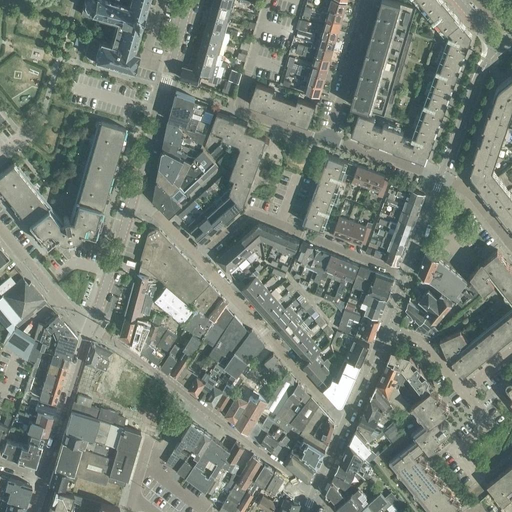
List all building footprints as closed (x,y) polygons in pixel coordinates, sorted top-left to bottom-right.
[(87,56),(94,58),(94,59),(133,70),(139,51),(134,49),(148,0),(129,0),(129,1),(125,0),(84,0),(81,14),(91,16),(92,13),(117,20),(114,30),(109,28),(105,41),(93,38),(88,40),(85,52),(87,56)] [(329,7),(344,12),(346,8),(345,8),(346,2),(338,0),(324,0),(325,1),(330,3),(329,7)] [(377,12),(355,89),(354,90),(355,90),(351,104),(384,114),(388,101),(392,103),(412,34),(408,33),(415,7),(391,0),(381,0),(378,11),(377,12)] [(414,0),(421,8),(431,0),(414,0)] [(431,0),(421,8),(425,13),(444,35),(447,33),(460,21),(442,0),(431,0)] [(211,11),(211,13),(229,18),(232,7),(214,2),(213,6),(211,7),(210,10),(211,11)] [(343,16),(344,12),(329,7),(327,12),(322,11),(320,15),(341,21),(342,16),(343,16)] [(225,32),(228,20),(210,15),(210,17),(208,18),(207,21),(208,22),(207,26),(225,32)] [(325,21),(323,26),(339,31),(340,26),(339,26),(341,21),(320,15),(319,19),(325,21)] [(296,28),(298,29),(305,31),(308,21),(298,19),(296,28)] [(472,35),(460,21),(447,33),(449,35),(442,54),(462,61),(472,35)] [(316,29),(315,33),(335,39),(337,34),(338,35),(339,31),(323,26),(318,24),(316,29)] [(205,33),(204,37),(222,42),(225,32),(207,26),(207,28),(205,28),(204,31),(205,33)] [(305,31),(298,29),(297,33),(308,36),(307,37),(312,38),(312,37),(314,36),(315,33),(305,31)] [(315,33),(312,43),(334,49),(335,45),(334,45),(335,39),(315,33)] [(202,43),(201,48),(219,53),(222,42),(204,37),(203,38),(202,39),(201,42),(202,43)] [(242,48),(248,50),(251,39),(245,38),(244,42),(242,41),(240,48),(242,48)] [(332,53),(334,49),(312,43),(311,48),(298,44),(297,48),(330,58),(331,53),(332,53)] [(216,63),(219,53),(201,48),(200,49),(199,49),(198,53),(199,54),(198,58),(216,63)] [(248,50),(242,48),(241,52),(239,52),(237,59),(245,61),(247,54),(248,50)] [(314,58),(313,63),(328,67),(329,63),(328,63),(330,58),(297,48),(296,52),(314,58)] [(450,95),(454,83),(462,61),(442,54),(437,67),(436,69),(430,87),(450,95)] [(289,58),(287,66),(288,66),(292,67),(293,63),(295,58),(289,56),(289,58)] [(198,58),(195,69),(202,72),(210,74),(216,76),(219,65),(216,63),(198,58)] [(327,72),(328,67),(313,63),(311,68),(299,64),(298,69),(324,76),(326,71),(327,72)] [(202,72),(195,69),(183,66),(180,77),(199,83),(201,76),(209,78),(210,74),(202,72)] [(309,76),(307,81),(323,86),(324,82),(323,81),(324,76),(298,69),(288,66),(285,75),(289,76),(290,71),(309,76)] [(242,72),(232,69),(229,79),(239,82),(242,72)] [(511,75),(502,83),(511,96),(511,75)] [(235,83),(228,81),(226,89),(223,88),(223,91),(233,94),(235,85),(234,85),(235,83)] [(322,90),(323,86),(307,81),(306,86),(300,84),(299,89),(319,95),(321,90),(322,90)] [(249,103),(278,114),(284,98),(273,93),(274,89),(256,83),(249,103)] [(511,96),(502,83),(499,85),(498,86),(497,87),(497,88),(496,89),(496,90),(495,92),(493,98),(495,99),(492,108),(490,112),(488,112),(486,120),(506,127),(511,114),(511,96)] [(438,128),(450,95),(430,87),(417,121),(438,128)] [(210,113),(211,110),(205,109),(206,106),(194,102),(195,98),(177,91),(176,91),(173,100),(195,108),(205,110),(210,113)] [(296,102),(284,98),(278,114),(308,125),(316,104),(298,98),(296,102)] [(185,115),(192,117),(199,120),(210,124),(213,114),(210,113),(205,110),(195,108),(173,100),(171,110),(185,115)] [(202,144),(206,135),(196,131),(199,120),(192,117),(185,115),(171,110),(168,119),(180,123),(183,124),(183,127),(191,136),(196,141),(202,144)] [(223,133),(222,137),(239,143),(240,144),(245,129),(247,123),(217,112),(211,128),(223,133)] [(351,135),(386,147),(394,127),(383,124),(382,128),(373,125),(375,118),(359,112),(351,135)] [(502,139),(506,127),(486,120),(483,128),(485,129),(480,142),(478,141),(476,149),(497,156),(501,144),(504,145),(505,142),(505,140),(502,139)] [(66,239),(67,244),(74,243),(73,238),(74,237),(75,237),(76,236),(78,235),(78,234),(79,233),(80,231),(94,235),(125,128),(100,121),(71,223),(69,222),(68,216),(66,216),(65,216),(64,217),(63,217),(64,223),(62,225),(13,164),(0,173),(0,188),(46,245),(57,236),(58,237),(59,237),(60,238),(61,238),(64,239),(65,239),(66,239)] [(180,126),(168,121),(166,129),(179,134),(179,135),(183,137),(184,135),(184,136),(185,134),(183,133),(184,131),(180,126)] [(417,121),(411,139),(405,154),(426,162),(438,128),(417,121)] [(386,147),(405,154),(411,139),(402,135),(404,131),(394,127),(386,147)] [(166,129),(165,137),(172,140),(172,141),(180,144),(181,145),(183,140),(189,142),(190,139),(196,141),(191,136),(189,137),(184,136),(184,135),(183,137),(179,135),(179,134),(166,129)] [(229,191),(231,193),(232,193),(242,204),(243,203),(244,203),(264,148),(269,140),(266,137),(264,136),(263,135),(262,135),(245,129),(240,144),(239,143),(240,147),(230,176),(234,178),(229,191)] [(172,141),(172,140),(165,137),(163,146),(172,151),(180,156),(190,161),(194,158),(178,149),(180,144),(172,141)] [(218,144),(214,148),(218,152),(222,148),(218,144)] [(180,156),(172,151),(163,146),(163,147),(163,149),(162,149),(160,162),(160,165),(166,172),(180,186),(184,190),(214,162),(203,150),(194,158),(190,161),(180,156)] [(213,156),(218,152),(214,148),(209,152),(213,156)] [(471,170),(471,171),(471,172),(471,173),(472,174),(472,175),(473,176),(480,186),(479,187),(483,193),(501,179),(498,175),(492,169),(497,156),(476,149),(473,157),(475,158),(471,169),(471,170)] [(226,153),(222,157),(226,161),(230,157),(226,153)] [(328,154),(323,165),(315,187),(336,195),(344,172),(354,175),(358,165),(328,154)] [(222,165),(226,161),(222,157),(218,161),(222,165)] [(501,179),(511,193),(511,164),(498,175),(501,179)] [(156,178),(172,194),(180,186),(166,172),(160,165),(159,165),(156,178)] [(352,181),(361,184),(367,168),(358,165),(354,175),(352,181)] [(361,184),(370,188),(376,171),(367,168),(361,184)] [(388,180),(384,179),(385,175),(376,171),(370,188),(379,191),(377,195),(382,197),(388,180)] [(185,192),(184,190),(180,186),(172,194),(156,178),(156,179),(157,179),(157,182),(156,182),(153,199),(169,217),(182,205),(177,200),(185,192)] [(511,208),(511,193),(501,179),(483,193),(488,198),(490,197),(498,208),(497,210),(502,216),(511,208)] [(327,218),(336,195),(315,187),(303,221),(333,232),(337,222),(327,218)] [(406,199),(421,204),(425,194),(410,188),(407,194),(397,190),(396,195),(399,196),(406,199)] [(223,200),(234,213),(243,205),(242,204),(232,193),(231,193),(223,200)] [(417,214),(421,204),(406,199),(404,204),(397,202),(388,198),(387,198),(386,203),(394,206),(402,209),(417,214)] [(226,220),(234,213),(223,200),(215,208),(226,220)] [(226,220),(215,208),(212,204),(204,211),(218,227),(226,220)] [(388,215),(398,219),(414,224),(417,214),(402,209),(394,206),(392,211),(390,210),(388,215)] [(511,208),(502,216),(507,223),(509,221),(511,225),(511,208)] [(210,234),(218,227),(204,211),(196,218),(210,234)] [(348,219),(339,216),(337,222),(333,232),(342,236),(348,219)] [(202,242),(210,234),(196,218),(188,226),(202,242)] [(388,226),(395,229),(410,234),(414,224),(398,219),(397,224),(390,221),(390,222),(380,218),(378,222),(388,226)] [(357,223),(348,219),(342,236),(352,239),(357,223)] [(352,239),(365,244),(372,223),(368,221),(366,226),(357,223),(352,239)] [(257,242),(262,241),(259,223),(242,238),(251,247),(257,242)] [(279,231),(259,223),(262,241),(267,240),(274,243),(279,231)] [(189,302),(208,284),(187,261),(189,260),(182,253),(182,252),(181,253),(175,246),(175,245),(174,245),(172,243),(173,242),(167,236),(166,236),(162,232),(162,231),(161,231),(159,229),(153,227),(154,227),(153,226),(153,227),(150,226),(150,229),(149,229),(150,229),(147,239),(146,239),(147,239),(144,248),(147,248),(144,259),(143,259),(141,265),(146,267),(189,302)] [(385,236),(391,239),(407,244),(410,234),(395,229),(393,234),(379,229),(377,233),(385,236)] [(289,236),(279,231),(274,243),(272,247),(282,252),(289,236)] [(299,240),(289,236),(282,252),(293,256),(299,240)] [(251,247),(242,238),(234,245),(246,258),(254,250),(251,247)] [(376,244),(388,249),(403,254),(407,244),(391,239),(390,243),(382,241),(378,240),(376,244)] [(304,266),(306,262),(313,246),(302,241),(295,257),(301,260),(300,264),(304,266)] [(0,270),(1,271),(8,263),(5,260),(9,256),(0,245),(0,270)] [(234,245),(226,252),(238,265),(246,258),(234,245)] [(308,268),(311,262),(316,264),(322,249),(313,246),(306,262),(304,266),(308,268)] [(331,253),(322,249),(316,264),(314,270),(317,271),(314,280),(319,282),(321,277),(331,253)] [(399,265),(403,254),(388,249),(386,255),(375,251),(373,255),(399,265)] [(511,267),(497,249),(484,260),(483,260),(482,259),(481,260),(470,274),(484,291),(495,282),(486,272),(490,269),(511,296),(511,310),(460,351),(457,347),(468,339),(460,330),(440,339),(448,356),(448,354),(450,352),(453,356),(452,358),(463,372),(511,333),(511,267)] [(457,293),(467,280),(439,258),(426,250),(419,271),(456,300),(460,296),(457,293)] [(238,265),(226,252),(218,259),(229,272),(238,265)] [(334,272),(340,257),(331,253),(321,277),(325,279),(329,270),(334,272)] [(349,261),(340,257),(334,272),(332,277),(341,281),(349,261)] [(352,279),(358,264),(349,261),(341,281),(334,296),(333,301),(338,303),(341,296),(340,295),(342,291),(341,291),(347,277),(352,279)] [(365,291),(386,299),(387,299),(395,278),(360,265),(353,286),(362,290),(365,291)] [(248,276),(251,280),(256,276),(259,273),(258,271),(256,269),(248,276)] [(149,277),(137,274),(125,317),(136,319),(137,316),(141,317),(142,313),(148,315),(156,286),(151,285),(152,281),(148,280),(149,277)] [(238,282),(243,287),(251,280),(248,276),(245,277),(238,282)] [(250,296),(263,284),(256,276),(251,280),(243,287),(250,296)] [(0,318),(4,323),(8,328),(8,329),(9,328),(19,320),(38,304),(40,307),(47,301),(44,298),(30,281),(28,283),(23,277),(14,285),(1,295),(0,293),(0,318)] [(299,279),(298,281),(305,289),(308,282),(299,279)] [(210,283),(208,284),(189,302),(207,316),(223,296),(210,283)] [(270,292),(263,284),(250,296),(257,304),(270,292)] [(458,297),(456,301),(463,308),(480,293),(472,284),(469,287),(471,290),(472,289),(474,292),(474,291),(475,291),(476,292),(473,295),(470,292),(469,294),(466,290),(463,293),(466,296),(467,296),(469,298),(462,304),(461,302),(462,302),(458,297)] [(195,308),(167,285),(156,299),(184,322),(195,308)] [(420,323),(428,331),(433,325),(437,320),(436,320),(452,302),(441,292),(438,296),(429,288),(419,299),(429,307),(425,311),(409,300),(406,309),(420,323)] [(383,308),(386,299),(365,291),(362,290),(358,300),(361,301),(383,308)] [(257,304),(265,312),(278,300),(270,292),(257,304)] [(323,297),(332,301),(333,301),(334,296),(325,293),(323,297)] [(205,318),(212,323),(226,305),(228,302),(223,296),(207,316),(205,318)] [(365,312),(380,318),(383,308),(361,301),(358,300),(351,297),(349,296),(345,307),(351,309),(353,302),(367,307),(365,312)] [(278,300),(265,312),(272,320),(285,308),(278,300)] [(210,326),(202,339),(214,347),(235,315),(226,305),(212,323),(210,326)] [(272,320),(279,328),(292,317),(296,313),(289,305),(285,308),(272,320)] [(371,341),(372,338),(379,319),(345,307),(341,323),(346,325),(350,316),(361,320),(360,323),(359,323),(358,326),(359,326),(356,335),(362,338),(371,341)] [(19,320),(21,323),(36,310),(33,308),(19,320)] [(52,353),(70,358),(68,357),(70,353),(76,337),(63,322),(64,321),(57,313),(45,324),(40,339),(42,340),(39,348),(52,353)] [(201,342),(202,339),(210,326),(203,321),(191,313),(182,327),(184,328),(192,333),(188,339),(183,348),(185,350),(170,372),(178,378),(201,342)] [(279,328),(286,336),(299,325),(301,323),(303,321),(296,313),(292,317),(279,328)] [(162,316),(155,314),(151,324),(141,349),(142,350),(142,349),(159,361),(158,362),(159,363),(177,335),(168,328),(160,325),(162,316)] [(235,315),(214,347),(209,354),(218,360),(220,361),(224,354),(231,358),(235,352),(242,339),(249,332),(235,315)] [(125,317),(125,316),(124,317),(125,317),(121,334),(132,342),(137,320),(136,319),(125,317)] [(137,320),(132,342),(141,349),(151,324),(137,320)] [(286,336),(293,344),(306,333),(302,327),(304,325),(301,323),(299,325),(286,336)] [(440,331),(433,325),(428,331),(426,333),(433,336),(438,334),(440,331)] [(27,359),(33,340),(15,328),(5,344),(27,359)] [(184,328),(180,334),(188,339),(192,333),(184,328)] [(252,329),(249,332),(242,339),(247,345),(246,347),(249,350),(250,349),(256,354),(265,344),(252,329)] [(293,344),(301,352),(314,341),(306,333),(293,344)] [(369,344),(353,337),(349,348),(365,355),(369,344)] [(214,347),(202,339),(201,342),(178,378),(188,385),(209,354),(214,347)] [(35,360),(36,357),(38,349),(40,342),(35,340),(29,358),(35,360)] [(94,342),(94,341),(91,342),(91,343),(85,363),(106,372),(112,350),(94,342)] [(301,352),(307,360),(308,360),(317,353),(321,349),(314,341),(301,352)] [(174,345),(161,364),(168,370),(182,350),(174,345)] [(349,348),(344,357),(360,364),(365,355),(349,348)] [(142,349),(142,350),(158,362),(159,361),(142,349)] [(391,351),(387,362),(402,367),(423,394),(414,402),(430,423),(428,425),(427,423),(415,433),(421,439),(411,447),(410,446),(408,449),(394,460),(435,511),(457,511),(461,509),(461,508),(459,509),(457,506),(459,504),(460,503),(452,498),(451,499),(448,495),(451,494),(451,493),(444,488),(443,489),(440,485),(442,483),(443,483),(436,478),(435,478),(432,475),(434,473),(435,473),(427,467),(426,468),(423,465),(426,463),(426,462),(419,457),(418,458),(415,454),(417,452),(418,453),(418,452),(426,445),(429,450),(438,446),(438,445),(437,445),(435,443),(439,440),(440,441),(441,441),(439,438),(440,437),(442,439),(442,438),(439,434),(444,431),(445,433),(448,431),(449,430),(449,429),(450,429),(450,428),(450,427),(450,426),(450,425),(450,424),(449,424),(448,423),(447,422),(446,422),(445,422),(444,422),(443,422),(442,422),(442,423),(441,423),(437,419),(448,410),(447,409),(444,407),(446,404),(446,405),(446,404),(436,396),(437,394),(438,394),(431,389),(434,387),(435,387),(428,379),(426,377),(427,377),(420,368),(418,366),(410,356),(408,355),(406,355),(406,354),(394,350),(391,350),(391,351)] [(235,352),(231,358),(224,367),(232,373),(229,378),(226,382),(227,382),(223,388),(224,388),(214,404),(222,411),(232,396),(228,394),(233,386),(231,385),(247,359),(235,352)] [(68,367),(70,358),(52,353),(50,361),(68,367)] [(286,368),(273,353),(264,362),(267,365),(277,376),(286,368)] [(303,364),(311,372),(324,361),(317,353),(308,360),(307,360),(303,364)] [(188,385),(197,392),(209,374),(218,360),(209,354),(188,385)] [(219,376),(224,367),(231,358),(224,354),(220,361),(218,360),(209,374),(197,392),(201,395),(205,398),(219,376)] [(340,403),(341,403),(342,403),(342,402),(343,402),(344,401),(360,364),(344,357),(336,377),(333,375),(329,371),(318,380),(337,402),(338,402),(339,403),(340,403)] [(111,398),(124,364),(113,360),(100,394),(111,398)] [(50,361),(47,370),(65,376),(68,367),(50,361)] [(331,369),(324,361),(311,372),(318,380),(329,371),(331,369)] [(406,375),(401,369),(387,362),(386,362),(386,363),(387,363),(383,371),(398,378),(402,383),(406,375)] [(277,387),(266,404),(279,412),(283,404),(297,380),(287,369),(277,387)] [(65,376),(47,370),(44,379),(62,385),(65,376)] [(383,371),(379,380),(398,388),(401,383),(396,381),(398,378),(383,371)] [(205,398),(214,404),(224,388),(223,388),(227,382),(226,382),(229,378),(225,375),(223,375),(222,377),(223,378),(219,376),(205,398)] [(506,384),(506,385),(507,386),(509,389),(511,387),(511,388),(511,397),(511,399),(511,400),(511,463),(487,484),(503,504),(511,497),(507,491),(511,486),(511,378),(509,378),(508,379),(507,380),(506,381),(506,382),(506,383),(506,384)] [(44,379),(41,388),(59,394),(62,385),(44,379)] [(401,392),(398,388),(379,380),(376,385),(390,400),(395,406),(401,392)] [(296,403),(306,390),(298,381),(283,404),(287,407),(292,400),(296,403)] [(376,385),(371,397),(381,408),(391,417),(399,410),(396,407),(395,406),(390,400),(376,385)] [(56,403),(59,394),(41,388),(39,396),(40,398),(56,403)] [(416,388),(410,394),(412,396),(416,399),(421,393),(416,388)] [(238,392),(225,413),(235,421),(252,393),(248,391),(245,391),(245,392),(241,389),(238,392)] [(249,431),(259,414),(266,404),(269,399),(254,389),(252,393),(235,421),(249,431)] [(412,395),(407,390),(402,394),(407,400),(412,395)] [(31,394),(29,393),(24,392),(22,398),(37,403),(35,408),(53,414),(56,405),(38,399),(37,398),(31,396),(31,394)] [(291,422),(302,429),(319,404),(311,396),(297,414),(291,422)] [(412,396),(407,400),(411,404),(416,399),(412,396)] [(363,411),(357,425),(358,426),(357,428),(367,440),(369,439),(374,435),(376,434),(377,433),(381,430),(383,428),(387,425),(394,419),(391,417),(381,408),(371,397),(370,397),(363,411)] [(97,408),(73,400),(71,410),(94,417),(97,408)] [(279,412),(266,404),(259,414),(249,431),(256,437),(261,440),(273,421),(274,421),(278,413),(279,412)] [(279,412),(278,413),(291,422),(297,414),(287,407),(283,404),(279,412)] [(326,448),(325,448),(327,442),(328,442),(329,440),(328,440),(330,434),(331,435),(331,432),(333,427),(334,424),(335,424),(335,423),(334,423),(334,421),(333,420),(332,420),(330,417),(326,412),(325,412),(321,407),(322,407),(319,404),(302,429),(300,433),(304,436),(323,448),(325,449),(326,448)] [(98,406),(97,408),(94,417),(121,426),(125,415),(98,406)] [(409,407),(403,412),(416,426),(421,422),(409,407)] [(121,426),(94,417),(71,410),(69,417),(65,429),(116,446),(113,458),(108,473),(126,479),(140,431),(121,426)] [(26,413),(24,417),(29,419),(50,425),(52,416),(37,411),(36,416),(26,413)] [(0,443),(11,416),(7,414),(3,424),(0,422),(0,443)] [(29,419),(28,419),(29,419),(27,423),(25,429),(31,431),(32,431),(47,435),(50,425),(29,419)] [(177,469),(186,458),(191,452),(204,429),(191,419),(166,462),(177,469)] [(376,434),(374,435),(377,439),(384,433),(391,442),(395,438),(396,437),(403,431),(394,420),(394,419),(387,425),(383,428),(381,430),(377,433),(376,434)] [(261,440),(271,448),(285,429),(274,421),(273,421),(261,440)] [(11,426),(9,430),(23,434),(24,430),(11,426)] [(62,440),(113,458),(116,446),(65,429),(65,430),(62,439),(62,440)] [(191,452),(186,458),(177,469),(186,476),(199,457),(211,435),(204,429),(191,452)] [(297,438),(285,429),(271,448),(284,459),(292,446),(296,440),(297,438)] [(364,457),(368,460),(369,462),(379,452),(377,451),(375,453),(372,450),(355,432),(355,431),(349,443),(364,457)] [(30,432),(26,445),(6,438),(0,452),(0,453),(35,464),(43,437),(30,432)] [(325,449),(323,448),(304,436),(300,433),(297,438),(296,440),(305,445),(304,450),(308,452),(305,457),(314,464),(317,466),(325,449)] [(231,449),(229,448),(211,435),(199,457),(186,476),(206,491),(214,477),(222,463),(231,449)] [(126,479),(108,473),(113,458),(62,440),(61,441),(62,441),(58,453),(56,459),(54,468),(76,475),(106,484),(107,480),(124,485),(126,479)] [(365,465),(368,460),(364,457),(349,443),(349,442),(342,459),(355,465),(362,469),(364,464),(365,465)] [(317,466),(314,464),(305,457),(308,452),(304,450),(301,454),(292,446),(284,459),(303,474),(308,477),(313,477),(317,466)] [(353,468),(355,465),(342,459),(340,462),(353,468)] [(265,462),(254,480),(238,506),(244,510),(254,494),(250,492),(252,489),(255,490),(259,483),(263,487),(274,469),(265,462)] [(365,478),(356,470),(353,468),(340,462),(335,473),(351,480),(350,482),(357,486),(365,478)] [(49,483),(71,490),(76,475),(54,468),(49,484),(49,483)] [(272,510),(276,504),(282,492),(278,489),(284,478),(285,478),(275,470),(265,488),(267,489),(259,502),(272,510)] [(0,496),(25,505),(31,484),(1,475),(0,477),(0,484),(2,485),(0,490),(0,496)] [(334,475),(332,480),(338,487),(339,486),(341,487),(342,486),(346,491),(347,489),(351,494),(354,497),(356,496),(358,494),(357,486),(350,482),(334,475)] [(326,494),(336,506),(346,498),(351,494),(347,489),(346,491),(342,486),(341,487),(339,486),(338,487),(332,480),(331,480),(326,491),(326,494)] [(55,489),(53,489),(45,511),(118,511),(119,508),(101,503),(98,511),(68,511),(74,494),(55,489)] [(283,490),(282,492),(276,504),(284,507),(288,494),(283,490)] [(372,511),(379,507),(387,500),(380,491),(365,506),(356,496),(354,497),(351,494),(346,498),(336,506),(340,511),(341,511),(372,511)] [(300,502),(288,494),(284,507),(296,511),(300,502)] [(388,499),(398,510),(403,506),(394,494),(388,499)] [(399,496),(397,498),(403,505),(406,503),(399,496)] [(1,502),(0,506),(17,511),(22,511),(25,505),(8,500),(7,504),(1,502)]
